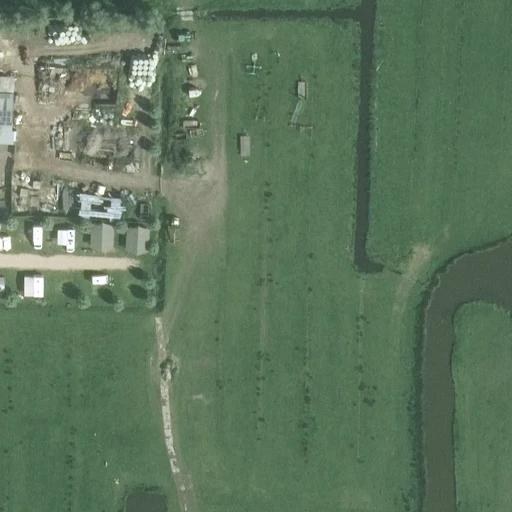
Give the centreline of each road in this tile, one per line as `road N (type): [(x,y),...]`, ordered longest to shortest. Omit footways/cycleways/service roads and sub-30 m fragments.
road 1 (track): [(0,176),(138,182),(188,511)]
road 2 (track): [(138,182),(163,105),(169,0)]
road 3 (track): [(166,52),(136,41),(26,52),(0,46)]
